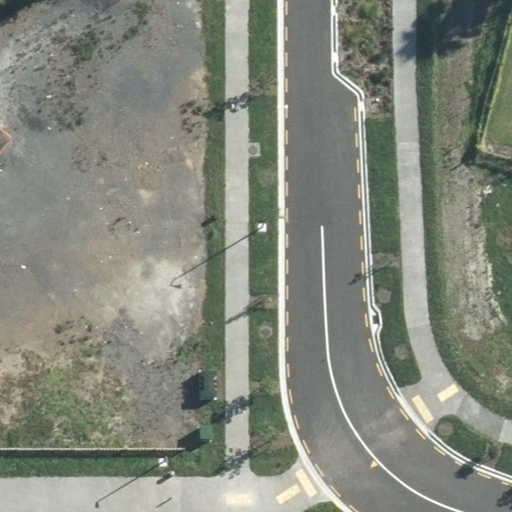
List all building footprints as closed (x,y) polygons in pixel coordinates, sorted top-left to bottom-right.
[(257,3),(204,0),(188,0),(185,60),(253,64),(257,3)] [(23,13),(0,25),(0,62),(7,77),(46,57),(23,13)] [(359,245),(397,72),(329,57),(319,102),(268,91),(240,219),(359,245)] [(15,105),(0,104),(0,194),(13,194),(15,105)] [(217,168),(169,136),(143,175),(191,207),(217,168)] [(511,249),(496,246),(457,392),(511,406),(511,249)] [(286,331),(179,259),(114,356),(221,428),(286,331)] [(0,322),(0,451),(101,452),(101,323),(0,322)] [(452,511),(495,445),(393,381),(322,494),(350,511),(348,511),(452,511)] [(300,511),(332,462),(257,416),(197,511),(300,511)]
